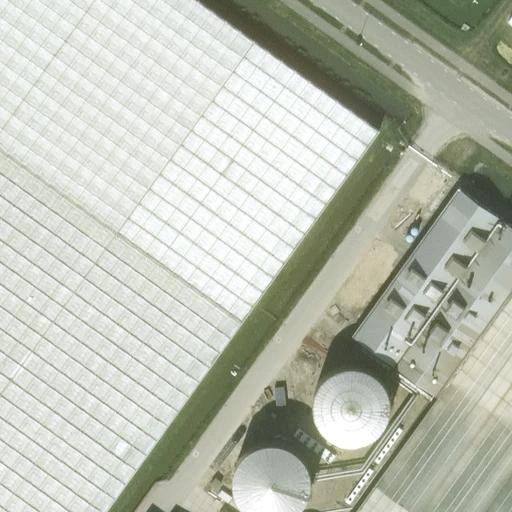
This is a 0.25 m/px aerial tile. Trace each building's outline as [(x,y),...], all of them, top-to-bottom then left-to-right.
[(0,0),(0,511),(105,511),(191,392),(379,130),(196,0),(0,0)] [(448,179),(428,165),(407,196),(427,210),(448,179)] [(352,335),(437,396),(511,291),(511,225),(458,187),(352,335)] [(511,511),(511,291),(437,396),(354,511),(511,511)] [(387,422),(387,421),(386,414),(384,407),(381,400),(377,395),(371,389),(364,385),(357,383),(350,382),(343,382),(335,384),(328,387),(320,393),(314,399),(311,406),(309,412),(308,420),(308,429),(311,437),(314,443),(319,449),(324,453),(331,457),(338,460),(346,461),(352,460),(360,459),(367,455),(374,450),(379,444),(383,438),(386,430),(387,422)] [(303,436),(240,443),(247,511),(270,511),(311,507),(303,436)]
